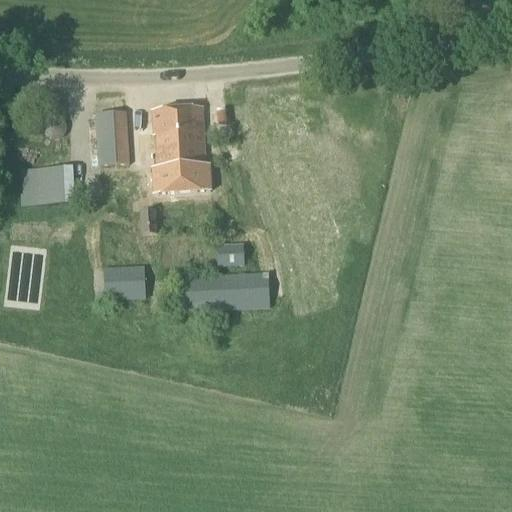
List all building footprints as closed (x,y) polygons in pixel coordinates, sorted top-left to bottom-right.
[(152,173),(154,198),(210,195),(209,170),(205,170),(201,112),(152,114),(154,137),(139,138),(140,154),(154,153),(156,173),(152,173)] [(97,118),(99,170),(128,168),(126,116),(97,118)] [(69,122),(51,123),(52,139),(69,138),(69,122)] [(20,175),(22,211),(42,210),(49,210),(71,209),(69,173),(20,175)] [(140,215),(142,239),(157,238),(157,214),(140,215)] [(218,249),(218,272),(245,271),(245,249),(218,249)] [(271,270),(187,276),(190,315),(274,309),(271,270)] [(104,272),(105,305),(146,304),(145,271),(104,272)]
